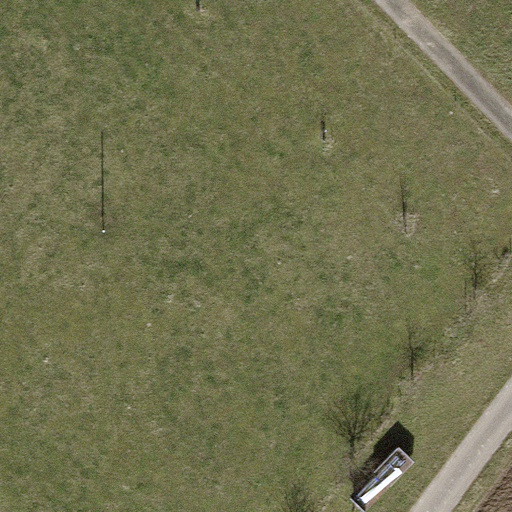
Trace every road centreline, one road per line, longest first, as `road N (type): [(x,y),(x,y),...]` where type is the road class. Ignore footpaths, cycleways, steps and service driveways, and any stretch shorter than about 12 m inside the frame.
road 1 (track): [(511,120),(393,0)]
road 2 (track): [(429,511),(511,402)]
